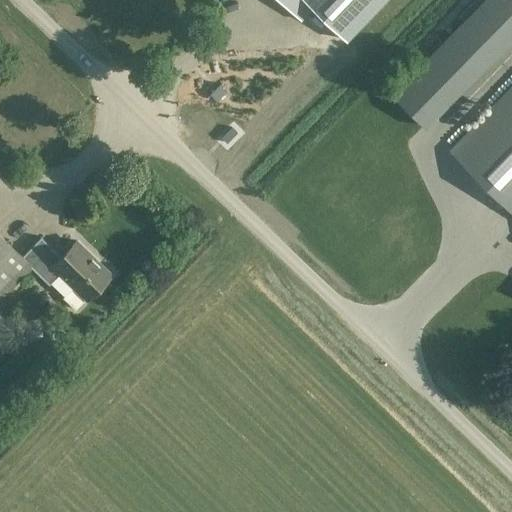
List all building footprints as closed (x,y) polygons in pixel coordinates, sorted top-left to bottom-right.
[(281,0),(302,19),(314,6),(348,38),(384,0),(281,0)] [(511,28),(511,0),(485,0),(393,93),(426,126),(454,96),(450,92),(511,28)] [(511,86),(450,150),(511,211),(511,86)] [(0,299),(32,266),(22,256),(0,234),(0,299)] [(41,236),(22,256),(32,266),(50,284),(61,272),(87,298),(111,273),(77,240),(62,256),(41,236)]
